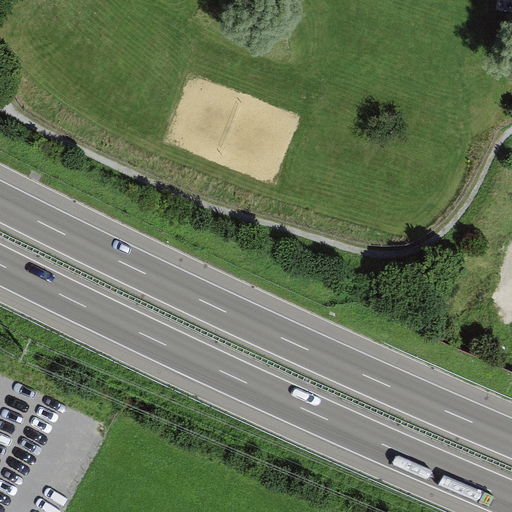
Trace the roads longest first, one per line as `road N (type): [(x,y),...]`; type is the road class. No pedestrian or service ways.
road 1 (motorway): [(511,438),(0,201)]
road 2 (motorway): [(0,265),(511,501)]
